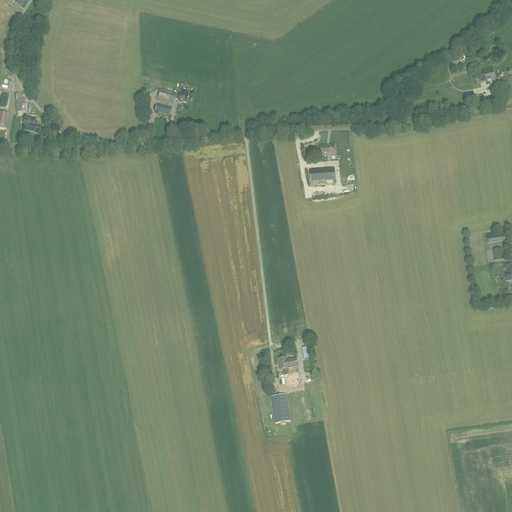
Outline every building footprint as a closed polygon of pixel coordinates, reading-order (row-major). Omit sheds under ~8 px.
[(23,3),(19,0),(10,0),(9,1),(19,8),(23,3)] [(453,69),(463,66),(459,56),(458,53),(449,56),(452,63),(453,69)] [(494,80),(497,79),(497,80),(497,79),(494,80),(494,77),(494,74),(493,75),(492,70),(485,71),(483,72),(483,75),(484,77),(483,77),(483,76),(481,77),(480,78),(481,83),(476,84),(492,80),(494,79),(494,80)] [(0,84),(10,87),(11,79),(0,76),(0,84)] [(502,81),(499,82),(498,82),(498,81),(498,82),(498,85),(500,91),(500,93),(501,93),(500,91),(508,89),(506,79),(502,79),(502,81)] [(160,89),(157,100),(174,104),(175,100),(178,100),(178,101),(181,102),(187,103),(189,96),(186,95),(187,91),(182,90),(181,94),(180,94),(180,96),(177,95),(177,93),(160,89)] [(2,94),(0,104),(0,126),(6,128),(9,114),(7,113),(8,107),(7,107),(10,96),(2,94)] [(23,94),(15,94),(16,112),(22,112),(22,104),(24,104),(23,94)] [(155,112),(170,115),(172,108),(157,104),(155,112)] [(24,124),(23,132),(26,132),(39,134),(40,126),(36,126),(37,123),(34,122),(35,118),(34,118),(34,116),(31,116),(31,117),(24,116),(23,124),(24,124)] [(321,156),(335,155),(335,145),(321,146),(321,156)] [(335,180),(334,169),(310,170),(310,181),(335,180)] [(505,232),(487,235),(488,243),(506,240),(505,232)] [(504,259),(503,249),(493,251),(495,260),(504,259)] [(288,368),(286,360),(286,357),(278,359),(280,370),(283,369),(286,385),(300,382),(298,372),(288,374),(288,368)] [(296,358),(286,360),(288,368),(298,367),(296,358)] [(286,395),(271,397),(276,424),(290,421),(286,395)] [(291,397),(294,409),(300,408),(296,396),(291,397)]
